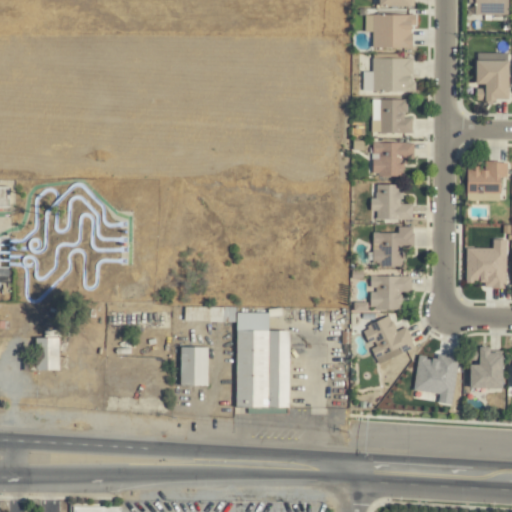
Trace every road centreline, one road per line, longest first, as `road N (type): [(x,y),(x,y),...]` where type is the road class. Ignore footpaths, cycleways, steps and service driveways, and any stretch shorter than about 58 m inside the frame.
road 1 (residential): [(448,309),(441,286),(441,0)]
road 2 (primary): [(236,464),(200,451),(0,438)]
road 3 (primary): [(28,477),(236,464)]
road 4 (primary): [(350,471),(511,478)]
